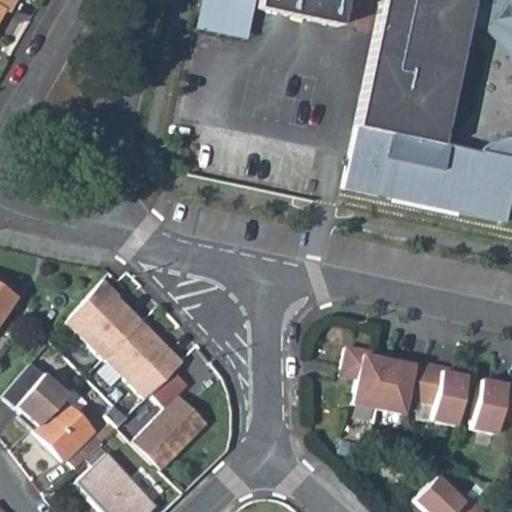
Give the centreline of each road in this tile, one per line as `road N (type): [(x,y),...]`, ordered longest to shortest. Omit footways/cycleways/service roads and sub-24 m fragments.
road 1 (residential): [(152,251),(119,224),(114,172),(143,0)]
road 2 (residential): [(511,319),(266,276)]
road 3 (residential): [(268,455),(266,276)]
road 4 (residential): [(86,0),(0,142)]
road 5 (residential): [(152,251),(0,206)]
